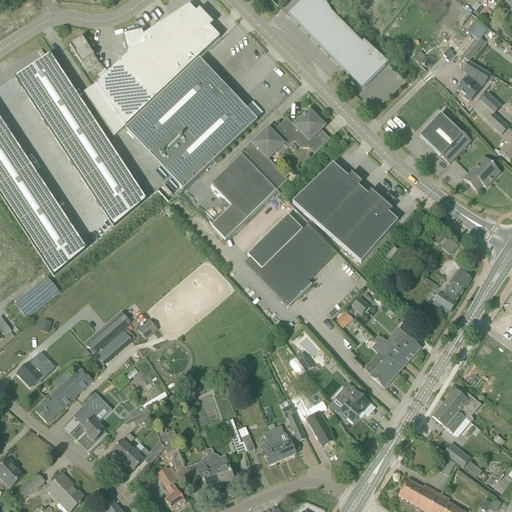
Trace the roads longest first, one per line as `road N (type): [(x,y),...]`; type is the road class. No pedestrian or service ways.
road 1 (unclassified): [(477,227),(388,157),(229,0)]
road 2 (tertiary): [(378,465),(486,292)]
road 3 (unclassified): [(133,511),(0,394)]
road 4 (unclassified): [(231,511),(303,482),(351,500)]
